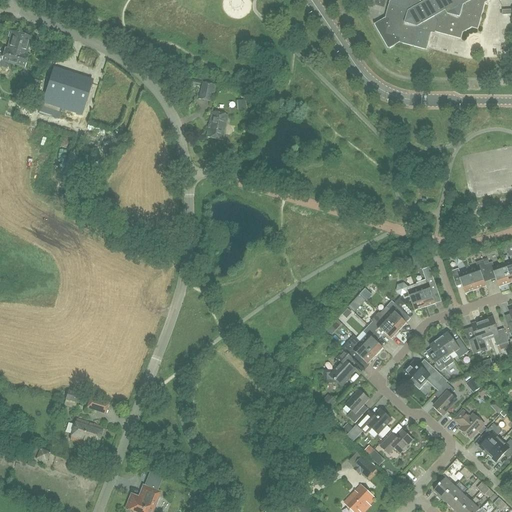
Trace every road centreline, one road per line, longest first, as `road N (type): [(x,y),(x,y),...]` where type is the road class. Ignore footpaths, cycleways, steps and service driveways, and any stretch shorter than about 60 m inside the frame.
road 1 (unclassified): [(98,511),(180,290),(188,174)]
road 2 (unclassified): [(188,174),(175,121),(147,80),(98,45),(16,11),(9,0)]
road 3 (residential): [(511,297),(424,323),(382,375),(382,389),(449,445)]
road 4 (unclassified): [(188,174),(219,176),(435,241)]
road 5 (tertiary): [(311,0),(379,89),(422,101),(511,101)]
